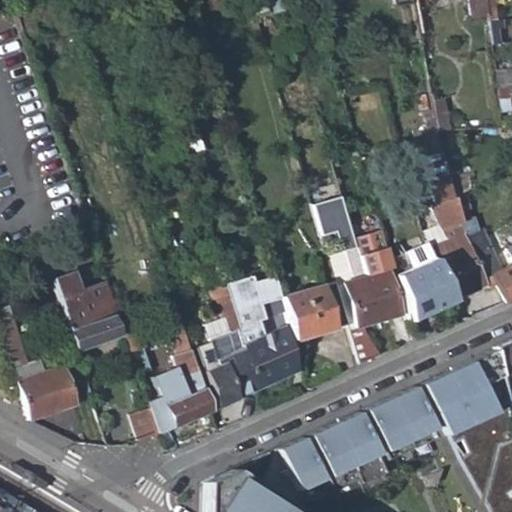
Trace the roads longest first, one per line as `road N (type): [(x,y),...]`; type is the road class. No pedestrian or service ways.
road 1 (residential): [(136,511),(168,468),(511,313)]
road 2 (primary): [(117,511),(0,442)]
